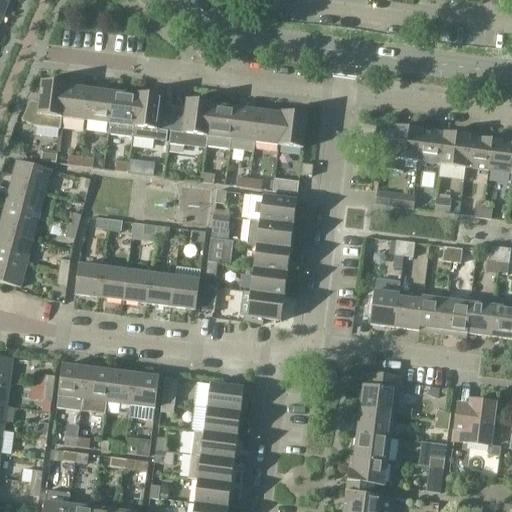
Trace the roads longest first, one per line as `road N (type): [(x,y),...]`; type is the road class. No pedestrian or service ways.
road 1 (residential): [(341,95),(54,60)]
road 2 (residential): [(278,356),(312,333),(341,95)]
road 3 (residential): [(278,356),(0,321)]
road 4 (residential): [(511,24),(260,0)]
road 5 (residential): [(511,376),(278,356)]
road 6 (tertiary): [(347,52),(238,35),(184,0)]
road 7 (residential): [(511,115),(341,95)]
road 8 (tertiary): [(511,74),(347,52)]
road 9 (residential): [(259,511),(278,356)]
